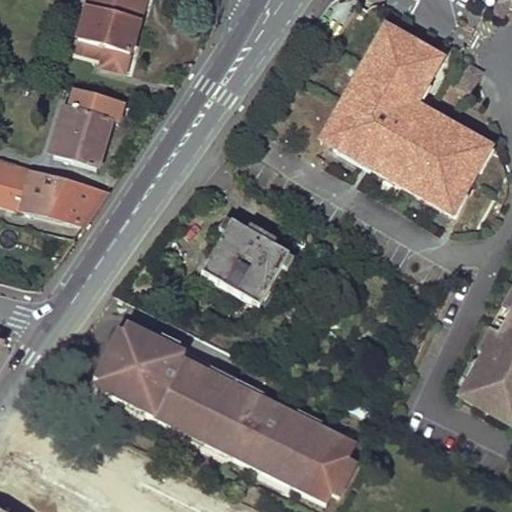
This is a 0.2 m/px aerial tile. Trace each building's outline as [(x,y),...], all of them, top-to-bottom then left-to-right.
[(76,45),(127,59),(143,3),(132,0),(88,0),(83,22),(71,19),(65,16),(59,40),(76,45)] [(88,0),(76,0),(71,19),(83,22),(88,0)] [(511,0),(500,0),(492,14),(502,19),(508,9),(511,11),(511,0)] [(429,89),(426,87),(441,62),(414,47),(417,42),(391,27),(384,39),(380,37),(368,59),(366,58),(360,69),(354,80),(356,81),(328,129),(338,134),(332,144),(340,148),(335,156),(369,175),(370,173),(442,214),(455,221),(467,199),(463,197),(477,171),(481,174),(493,152),(481,145),(444,125),(446,122),(431,114),(429,117),(418,110),(429,89)] [(480,74),(469,68),(459,88),(469,93),(480,74)] [(43,76),(41,85),(55,88),(57,79),(43,76)] [(113,105),(70,93),(49,163),(92,174),(113,105)] [(0,208),(80,231),(92,213),(103,196),(27,175),(26,179),(0,172),(0,208)] [(276,251),(216,223),(192,277),(251,305),(276,251)] [(511,293),(502,312),(500,310),(485,337),(486,338),(476,357),(480,360),(474,370),(468,367),(458,385),(467,390),(461,400),(511,428),(511,293)] [(353,446),(315,428),(294,417),(258,399),(240,390),(232,386),(235,379),(210,366),(184,353),(185,351),(143,330),(140,335),(123,327),(107,359),(103,357),(90,382),(87,389),(94,393),(176,434),(228,459),(323,507),(353,446)] [(12,430),(0,459),(0,479),(52,500),(70,452),(12,430)]
